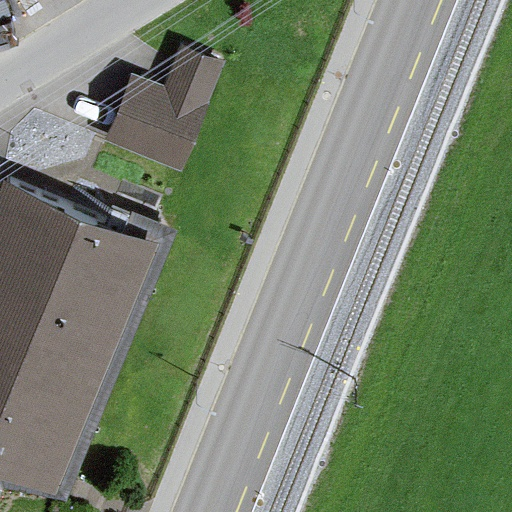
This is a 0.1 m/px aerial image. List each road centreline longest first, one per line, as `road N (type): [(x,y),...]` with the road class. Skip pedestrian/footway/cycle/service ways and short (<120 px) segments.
road 1 (secondary): [(206,511),(412,0)]
road 2 (residential): [(0,82),(135,0)]
